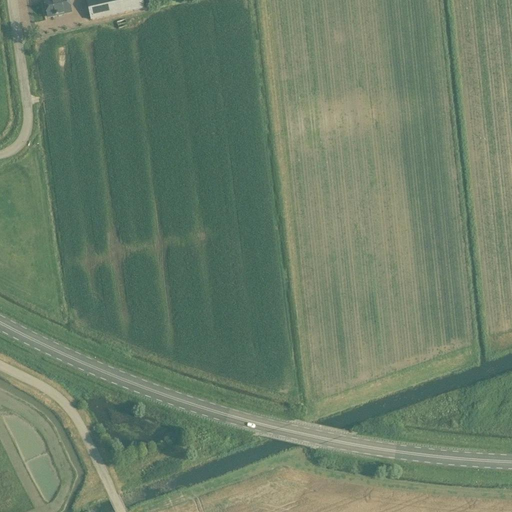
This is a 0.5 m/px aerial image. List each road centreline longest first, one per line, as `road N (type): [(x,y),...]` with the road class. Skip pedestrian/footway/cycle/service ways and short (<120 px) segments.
road 1 (primary): [(511,464),(337,442),(162,397),(0,322)]
road 2 (unclassified): [(0,365),(61,399),(113,496)]
road 3 (unclassified): [(0,155),(26,133),(11,0)]
